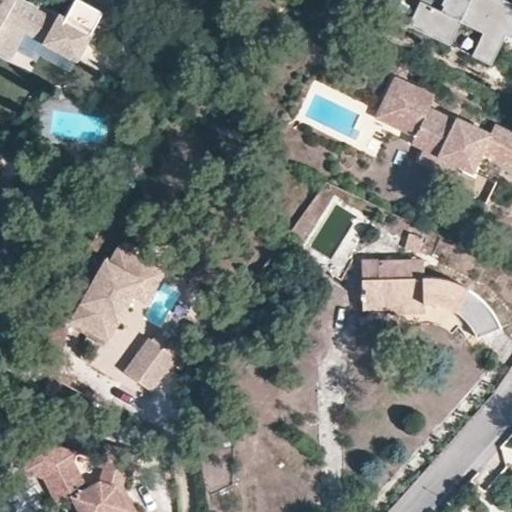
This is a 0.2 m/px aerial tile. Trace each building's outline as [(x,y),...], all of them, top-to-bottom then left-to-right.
[(0,0),(0,52),(11,59),(26,31),(78,61),(93,32),(61,14),(57,20),(47,14),(20,0),(0,0)] [(511,3),(505,0),(432,0),(434,1),(431,6),(418,0),(408,0),(398,21),(449,45),(460,22),(483,32),(472,55),(491,64),(502,40),(500,38),(502,33),(511,37),(511,3)] [(457,114),(455,116),(427,104),(432,93),(394,75),(374,115),(414,135),(411,141),(419,146),(456,164),(471,170),(475,160),(480,150),(475,147),(480,139),(503,150),(500,158),(511,164),(511,130),(493,122),(489,128),(457,114)] [(475,147),(480,150),(500,158),(503,150),(480,139),(475,147)] [(419,146),(412,159),(449,177),(456,164),(419,146)] [(422,237),(408,234),(405,249),(417,254),(422,237)] [(143,274),(107,254),(73,314),(109,334),(143,274)] [(410,304),(410,299),(421,300),(421,304),(444,307),(457,313),(467,320),(478,340),(501,328),(496,317),(489,307),(479,296),(471,290),(458,283),(447,280),(433,277),(423,276),(423,266),(408,268),(408,259),(394,259),(376,260),(376,278),(360,278),(361,309),(389,308),(389,304),(410,304)] [(408,259),(408,268),(423,266),(423,259),(408,259)] [(360,278),(376,278),(376,260),(361,260),(360,278)] [(410,299),(410,304),(389,304),(389,308),(389,313),(421,312),(421,304),(421,300),(410,299)] [(177,351),(151,333),(127,366),(152,385),(177,351)] [(71,462),(74,454),(33,439),(24,463),(45,471),(43,477),(42,478),(56,504),(70,498),(77,511),(85,511),(120,464),(128,454),(106,446),(100,466),(104,468),(99,483),(85,490),(71,462)] [(132,511),(120,488),(125,475),(130,477),(137,457),(128,454),(120,464),(85,511),(132,511)] [(45,471),(24,463),(21,469),(43,477),(45,471)] [(471,487),(468,491),(480,500),(483,495),(471,487)]
